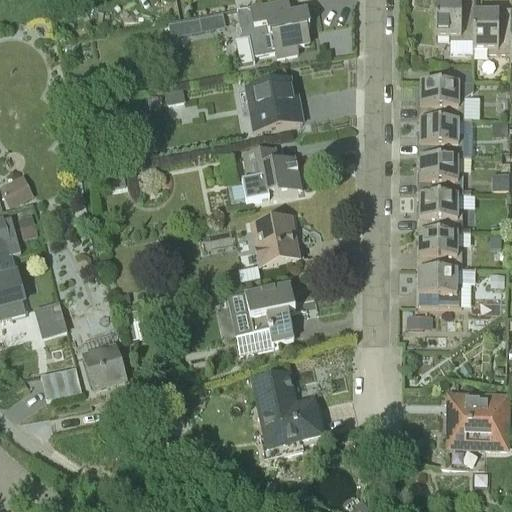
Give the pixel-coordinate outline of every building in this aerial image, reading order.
[(473,16),(474,16),(474,0),(450,0),(450,2),(435,2),(435,41),(450,42),(450,46),(450,55),(450,59),(472,59),(472,55),(473,16)] [(279,5),(249,11),(238,13),(243,41),(236,43),(241,68),(255,66),(254,58),(258,57),(274,54),(276,62),(297,58),(295,50),(308,47),(305,31),(308,30),(305,14),(282,19),(279,5)] [(511,28),(511,27),(511,13),(488,13),(488,16),(474,16),(473,16),(472,55),(487,54),(487,58),(510,59),(509,28),(511,28)] [(211,20),(180,26),(183,39),(214,33),(211,20)] [(66,47),(95,45),(93,25),(64,27),(66,47)] [(452,86),(473,86),(473,74),(468,73),(453,73),(452,86)] [(293,114),(287,83),(244,91),(252,135),(301,126),(299,113),(293,114)] [(473,86),(452,86),(421,86),(420,101),(418,101),(417,123),(458,124),(458,125),(463,125),(464,102),(472,97),(473,86)] [(168,109),(185,106),(182,94),(165,97),(168,109)] [(463,161),(463,139),(458,138),(458,125),(458,124),(417,123),(417,124),(420,124),(419,139),(417,139),(416,161),(458,162),(463,161)] [(270,166),(268,153),(242,158),(247,185),(242,186),(246,207),(265,203),(264,198),(276,196),(277,199),(300,194),(293,161),(270,166)] [(459,177),(458,162),(416,161),(416,162),(419,162),(419,176),(417,176),(416,199),(418,199),(458,199),(462,199),(463,177),(459,177)] [(108,177),(110,190),(127,187),(125,174),(108,177)] [(22,179),(0,190),(0,194),(9,213),(33,201),(22,179)] [(459,213),(458,199),(418,199),(418,213),(416,213),(416,236),(457,237),(458,237),(458,236),(462,236),(462,213),(459,213)] [(31,219),(17,223),(23,244),(37,240),(31,219)] [(267,269),(298,263),(290,220),(250,228),(254,249),(262,248),(267,269)] [(0,262),(20,257),(11,222),(4,224),(3,221),(0,221),(0,262)] [(458,251),(458,237),(457,237),(416,236),(419,236),(418,252),(416,252),(415,273),(418,273),(456,274),(456,275),(457,275),(458,274),(461,274),(462,251),(458,251)] [(20,257),(0,262),(0,332),(28,324),(23,305),(25,304),(17,274),(14,275),(11,261),(21,258),(20,257)] [(457,288),(457,275),(456,275),(456,274),(418,273),(417,289),(415,289),(415,311),(461,312),(461,288),(457,288)] [(240,360),(273,354),(271,347),(293,343),(288,316),(295,315),(289,288),(228,300),(240,360)] [(43,344),(66,338),(59,308),(35,314),(43,344)] [(128,343),(141,341),(137,315),(124,318),(128,343)] [(431,320),(407,320),(407,332),(430,333),(431,320)] [(94,394),(124,385),(114,351),(83,360),(94,394)] [(40,380),(46,406),(82,398),(76,372),(40,380)] [(292,408),(289,396),(292,395),(288,377),(252,385),(263,434),(259,435),(263,455),(301,448),(321,443),(313,404),(292,408)] [(505,452),(506,401),(448,400),(448,430),(440,430),(440,471),(484,471),(484,451),(505,452)]
